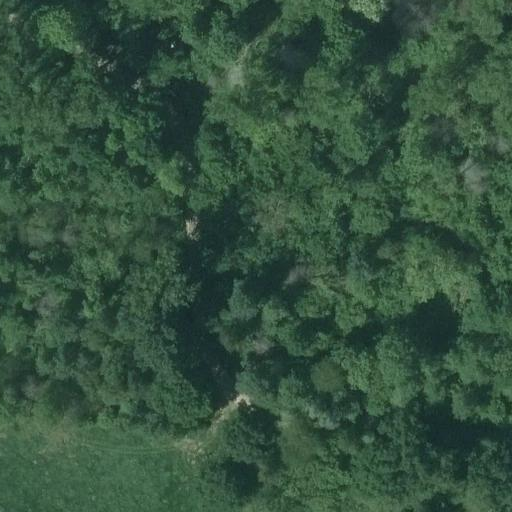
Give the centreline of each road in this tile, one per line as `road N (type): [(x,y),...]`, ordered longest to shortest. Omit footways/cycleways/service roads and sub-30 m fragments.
road 1 (unclassified): [(217,371),(206,347),(188,157),(170,110),(118,72),(0,14)]
road 2 (unclassified): [(217,371),(233,393),(275,410),(511,439)]
